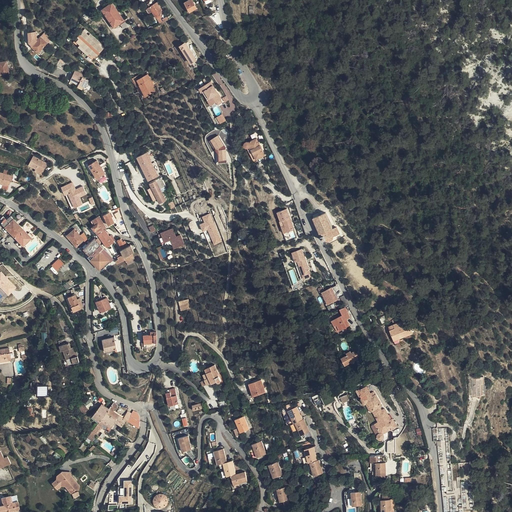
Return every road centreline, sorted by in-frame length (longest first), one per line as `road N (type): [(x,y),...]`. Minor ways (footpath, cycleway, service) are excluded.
road 1 (unclassified): [(441,511),(420,402),(364,327),(250,95)]
road 2 (residential): [(146,406),(154,406),(185,472),(201,461),(203,421),(219,416),(259,473),(264,499)]
road 3 (tertiary): [(154,364),(160,347),(152,279),(109,152)]
road 4 (track): [(220,353),(235,157)]
road 5 (tertiary): [(109,152),(84,105),(24,62),(17,0)]
road 6 (residential): [(0,252),(58,294),(97,375)]
road 7 (tertiary): [(167,0),(232,86),(250,95)]
road 8 (tertiary): [(92,269),(121,308),(130,360),(154,364)]
road 9 (residential): [(146,406),(142,432),(94,511)]
